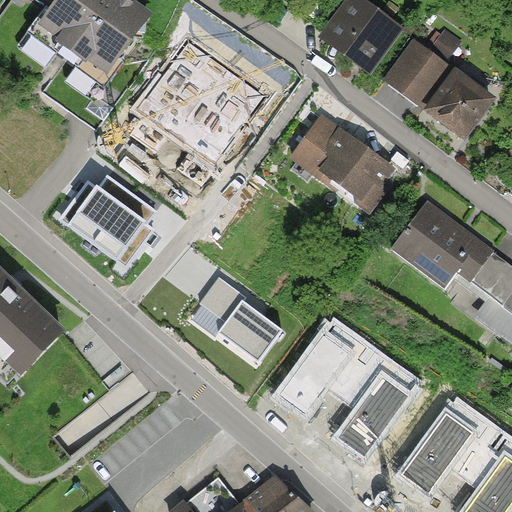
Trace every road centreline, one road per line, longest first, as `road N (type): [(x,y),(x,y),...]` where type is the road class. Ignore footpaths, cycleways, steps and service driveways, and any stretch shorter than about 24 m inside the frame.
road 1 (residential): [(0,215),(338,511)]
road 2 (residential): [(212,0),(511,217)]
